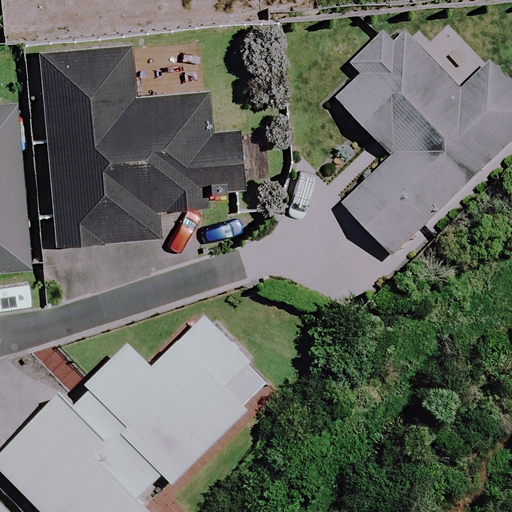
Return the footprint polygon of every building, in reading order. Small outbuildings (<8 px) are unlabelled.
[(465,98),(410,39),(342,101),(395,160),(346,204),(390,252),(511,139),(511,87),(496,70),(465,98)] [(135,102),(131,49),(45,55),(58,246),(160,239),(158,210),(247,204),(242,131),(209,133),(206,97),(135,102)] [(0,272),(27,270),(17,111),(0,112),(0,272)] [(277,390),(212,323),(159,374),(138,353),(79,410),(67,398),(0,463),(0,467),(43,511),(150,511),(141,502),(166,477),(176,488),(277,390)] [(8,511),(0,503),(0,511),(8,511)]
